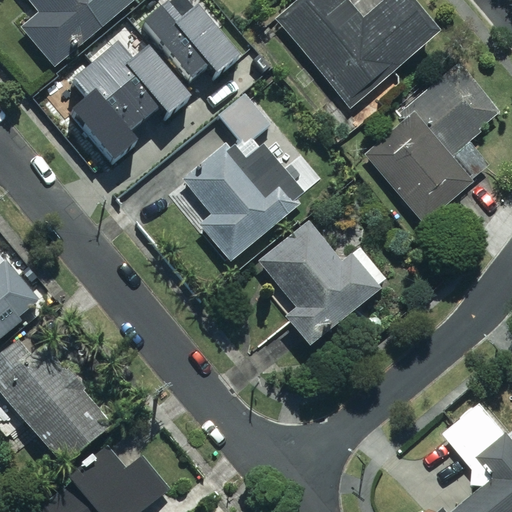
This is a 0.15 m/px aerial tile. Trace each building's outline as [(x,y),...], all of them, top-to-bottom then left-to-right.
[(22,0),(38,18),(19,34),(52,74),(119,18),(115,14),(130,1),(128,0),(22,0)] [(335,0),(300,0),(271,24),(333,99),(312,117),(338,148),(382,112),(378,106),(398,90),(391,81),(436,44),(399,0),(392,0),(359,28),(335,0)] [(139,18),(92,57),(120,91),(90,116),(122,154),(146,134),(164,157),(215,115),(201,98),(205,95),(202,91),(220,76),(197,48),(178,64),(139,18)] [(403,123),(361,158),(423,231),(469,192),(467,190),(490,170),(470,145),(501,118),(457,66),(398,116),(403,123)] [(236,75),(214,95),(227,110),(249,90),(236,75)] [(232,142),(171,196),(201,230),(197,233),(229,270),(296,212),(292,208),(301,201),(252,144),(271,128),(245,98),(216,123),(232,142)] [(306,226),(256,266),(294,313),(280,324),(305,355),(379,297),(376,294),(384,287),(356,252),(338,266),(306,226)] [(0,340),(21,322),(0,297),(0,340)] [(16,343),(0,355),(0,432),(5,439),(21,427),(49,463),(58,456),(64,464),(107,431),(81,397),(84,395),(65,371),(55,379),(34,352),(27,357),(16,343)] [(445,511),(443,511),(511,511),(511,432),(507,437),(481,405),(443,436),(485,489),(456,511),(445,511)] [(28,511),(148,511),(172,494),(143,456),(122,472),(107,453),(28,511)]
